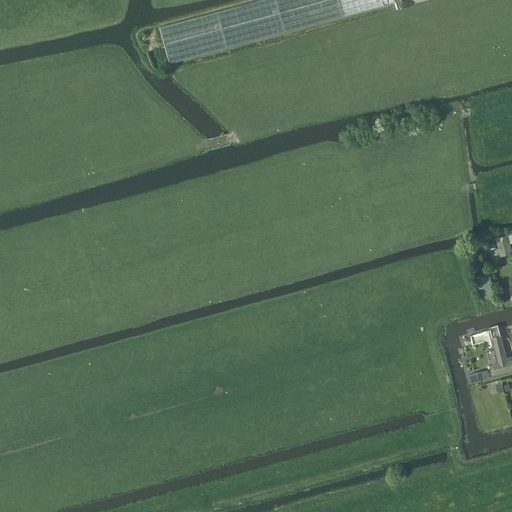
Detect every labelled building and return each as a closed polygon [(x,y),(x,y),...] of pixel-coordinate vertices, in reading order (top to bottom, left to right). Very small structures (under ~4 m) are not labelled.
[(169,62),(400,0),(258,0),(160,27),(169,62)] [(511,252),(511,250),(508,234),(496,237),(501,255),(511,252)] [(486,252),(497,249),(494,239),(483,241),(486,252)] [(497,295),(490,272),(479,275),(480,280),(477,281),(479,288),(482,287),(486,298),(497,295)] [(490,369),(492,376),(511,370),(511,355),(508,356),(507,357),(502,335),(492,337),(498,362),(492,364),(491,366),(490,368),(490,369)] [(471,382),(491,377),(488,369),(469,375),(471,382)] [(502,382),(496,384),(498,392),(504,391),(502,382)]
